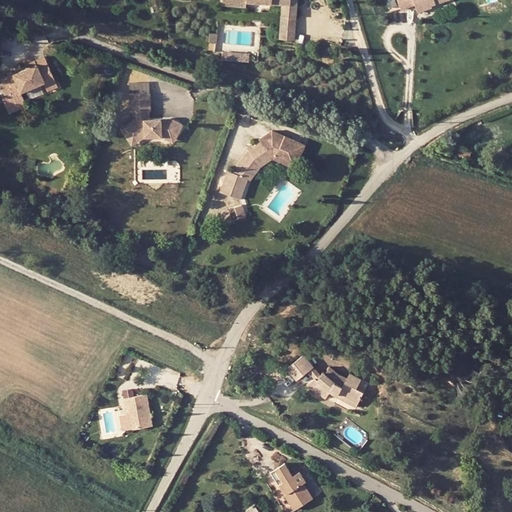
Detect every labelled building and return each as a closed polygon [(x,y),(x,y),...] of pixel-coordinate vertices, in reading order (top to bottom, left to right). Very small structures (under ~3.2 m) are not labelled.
[(282,4),(281,18),(295,19),(296,0),(289,0),(290,5),(282,4)] [(405,0),(408,8),(423,2),(426,10),(440,5),(439,3),(437,0),(444,0),(445,1),(447,0),(405,0)] [(281,18),(280,26),(295,26),(295,19),(281,18)] [(294,40),(295,26),(280,26),(280,39),(294,40)] [(0,85),(8,103),(25,95),(22,88),(45,78),(46,80),(56,76),(45,51),(35,56),(37,60),(27,64),(14,71),(0,77),(0,85)] [(37,60),(35,56),(25,60),(27,64),(37,60)] [(59,81),(56,76),(46,80),(49,86),(59,81)] [(139,133),(144,130),(162,129),(168,132),(172,124),(178,126),(183,117),(170,111),(148,113),(144,113),(143,104),(148,104),(150,104),(149,88),(129,89),(130,105),(136,104),(136,113),(128,117),(139,133)] [(11,110),(29,101),(25,95),(8,103),(11,110)] [(130,137),(139,133),(128,117),(121,121),(130,137)] [(226,170),(219,190),(239,197),(246,176),(258,162),(273,154),(286,161),(287,158),(296,163),(304,148),(297,144),(295,146),(284,141),(285,138),(274,132),(260,139),(262,142),(249,149),(231,171),(226,170)] [(292,169),(296,163),(287,158),(286,161),(273,154),(258,162),(246,176),(250,179),(261,167),(273,160),(292,169)] [(247,205),(240,207),(243,216),(250,214),(247,205)] [(236,219),(243,216),(240,207),(233,209),(236,219)] [(287,367),(293,373),(298,368),(309,356),(296,345),(277,362),(284,370),(287,367)] [(306,375),(302,381),(299,379),(292,388),(314,398),(317,390),(327,392),(328,389),(347,395),(350,385),(342,383),(346,372),(336,369),(334,374),(313,367),(306,375)] [(306,375),(298,368),(293,373),(299,379),(302,381),(306,375)] [(133,416),(152,413),(148,381),(124,385),(125,394),(130,394),(131,400),(133,416)] [(347,395),(328,389),(327,392),(326,396),(345,401),(347,395)] [(274,467),(282,481),(283,480),(285,479),(291,491),(290,492),(299,507),(318,494),(309,481),(312,479),(305,468),(297,472),(289,458),(274,467)] [(283,480),(290,492),(291,491),(285,479),(283,480)] [(262,507),(256,498),(247,503),(253,511),(262,507)]
